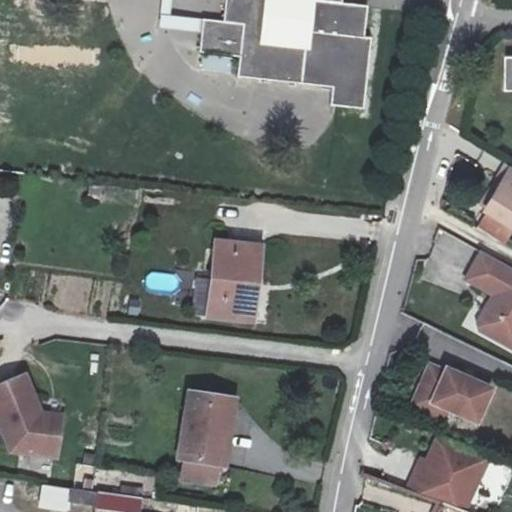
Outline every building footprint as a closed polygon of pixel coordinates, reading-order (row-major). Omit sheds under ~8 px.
[(158,0),(155,30),(196,35),(194,56),(199,57),(198,71),(233,75),(232,80),(327,89),(325,109),(338,111),(364,113),(372,39),(363,38),(367,8),(341,5),(341,0),(158,0)] [(511,60),(497,60),(495,93),(511,94),(511,60)] [(511,171),(492,202),(511,215),(511,171)] [(255,284),(260,246),(216,242),(212,277),(207,316),(243,320),(247,283),(255,284)] [(511,266),(484,250),(468,277),(496,294),(480,322),(482,328),(511,344),(511,266)] [(148,274),(148,290),(177,291),(177,274),(148,274)] [(207,316),(212,277),(200,275),(195,315),(207,316)] [(446,371),(431,365),(414,405),(430,412),(434,402),(478,422),(492,388),(447,369),(446,371)] [(45,412),(30,373),(0,386),(0,408),(17,449),(61,455),(66,424),(49,422),(45,412)] [(188,452),(222,456),(226,430),(232,431),(238,389),(190,383),(183,451),(188,452)] [(67,415),(45,412),(49,422),(66,424),(67,415)] [(226,430),(222,456),(223,456),(229,457),(232,431),(226,430)] [(488,455),(438,433),(437,436),(421,478),(416,476),(410,491),(450,505),(468,511),(488,455)] [(222,456),(188,452),(186,472),(220,476),(223,456),(222,456)] [(100,502),(102,490),(75,486),(73,498),(100,502)] [(102,490),(100,502),(100,504),(147,510),(150,492),(103,486),(102,490)] [(68,511),(68,487),(39,487),(39,511),(68,511)]
